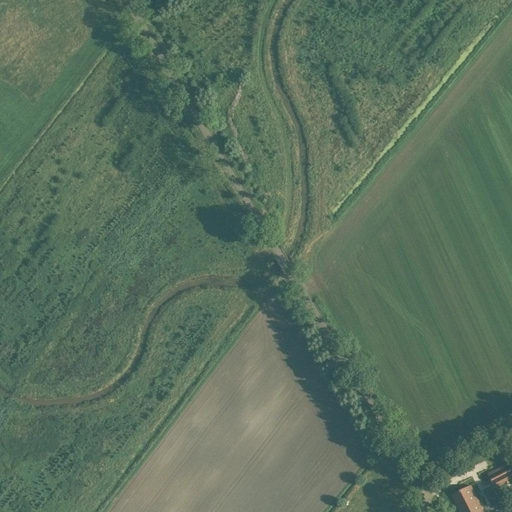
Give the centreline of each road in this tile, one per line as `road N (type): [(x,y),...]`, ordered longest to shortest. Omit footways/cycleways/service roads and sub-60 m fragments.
road 1 (unclassified): [(426,511),(400,454),(135,0)]
road 2 (track): [(105,511),(292,273)]
